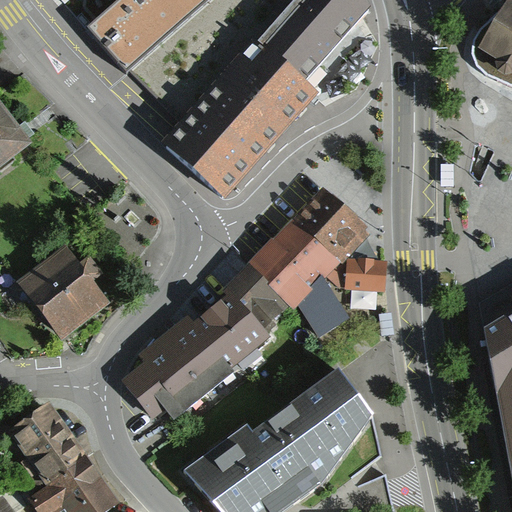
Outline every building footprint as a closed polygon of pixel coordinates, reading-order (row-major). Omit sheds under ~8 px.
[(118,0),(89,27),(127,71),(130,68),(206,0),(118,0)] [(367,0),(206,0),(130,68),(185,119),(163,142),(225,199),(320,90),(307,79),(370,6),(367,0)] [(511,0),(508,0),(499,15),(481,30),(474,40),(474,53),(479,65),(488,75),(511,85),(511,0)] [(0,168),(33,144),(12,117),(0,101),(0,168)] [(253,259),(249,263),(269,282),(267,283),(290,306),(293,310),(298,305),(320,337),(350,318),(325,279),(328,276),(341,264),(370,234),(365,230),(368,227),(324,187),(316,196),(292,222),(273,241),(271,239),(253,259)] [(66,247),(19,283),(63,341),(111,305),(66,247)] [(387,261),(347,259),(347,265),(345,288),(345,290),(385,292),(387,261)] [(275,320),(290,306),(267,283),(269,282),(249,263),(222,289),(226,294),(222,297),(194,321),(189,315),(161,338),(138,356),(143,362),(122,381),(154,420),(166,410),(174,421),(234,371),(231,368),(238,363),(244,369),(263,354),(258,348),(273,336),(269,332),(277,325),(275,320)] [(347,265),(341,264),(328,276),(340,288),(345,288),(347,265)] [(511,310),(485,327),(511,471),(511,310)] [(373,416),(338,371),(251,433),(247,426),(185,470),(221,511),(282,511),(322,485),(373,416)] [(10,429),(24,446),(63,418),(49,402),(10,429)] [(21,449),(49,485),(86,455),(89,453),(63,418),(24,446),(21,449)] [(27,500),(36,511),(56,511),(101,476),(86,455),(49,485),(27,500)] [(105,511),(120,501),(101,476),(56,511),(105,511)] [(16,511),(4,496),(0,498),(0,511),(16,511)]
